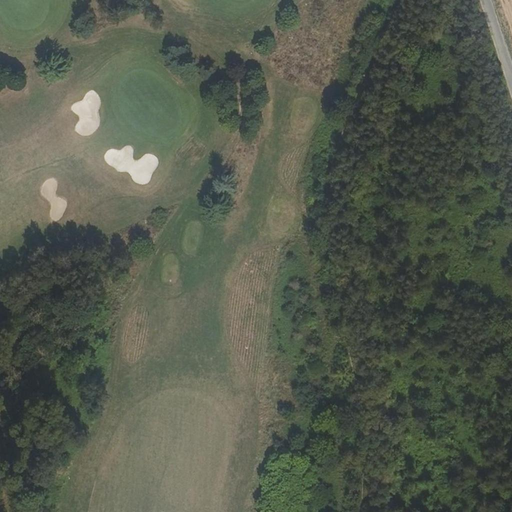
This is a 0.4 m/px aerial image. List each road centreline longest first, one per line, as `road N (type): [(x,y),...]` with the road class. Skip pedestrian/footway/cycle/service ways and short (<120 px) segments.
road 1 (track): [(351,511),(333,148),(391,0)]
road 2 (track): [(0,413),(132,287),(209,178),(311,0)]
